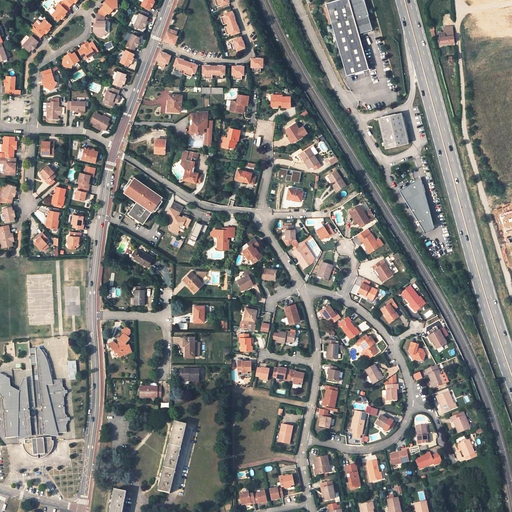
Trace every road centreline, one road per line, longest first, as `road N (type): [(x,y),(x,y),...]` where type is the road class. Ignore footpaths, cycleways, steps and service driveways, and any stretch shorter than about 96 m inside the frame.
road 1 (primary): [(400,0),(511,388)]
road 2 (primary): [(511,357),(410,0)]
road 3 (track): [(456,28),(464,127),(511,295)]
road 4 (unclassified): [(413,151),(379,158),(296,0)]
road 5 (tertiary): [(81,509),(98,392),(92,316)]
road 6 (tertiary): [(92,316),(113,152)]
road 7 (residential): [(258,215),(198,204),(113,152)]
road 8 (residential): [(234,0),(251,47),(246,59),(198,60),(153,43)]
road 9 (residential): [(98,0),(87,34),(37,67),(32,128)]
road 10 (residential): [(303,439),(378,447),(401,430),(412,404)]
